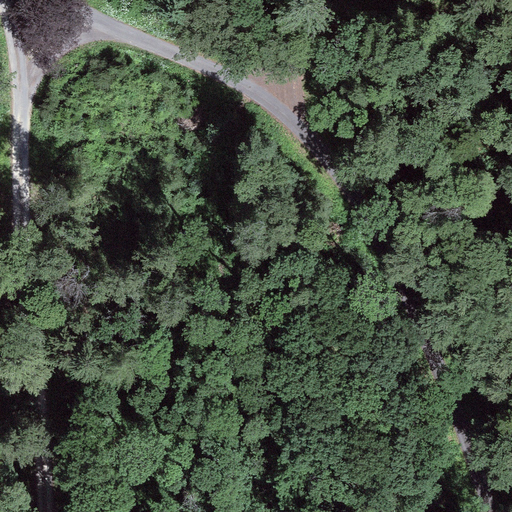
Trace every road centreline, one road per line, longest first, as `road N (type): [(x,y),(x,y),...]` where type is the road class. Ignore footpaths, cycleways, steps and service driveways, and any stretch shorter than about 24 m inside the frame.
road 1 (track): [(480,511),(400,285),(334,168),(255,94),(72,0)]
road 2 (track): [(3,0),(14,29),(35,511)]
road 3 (track): [(347,0),(255,94)]
